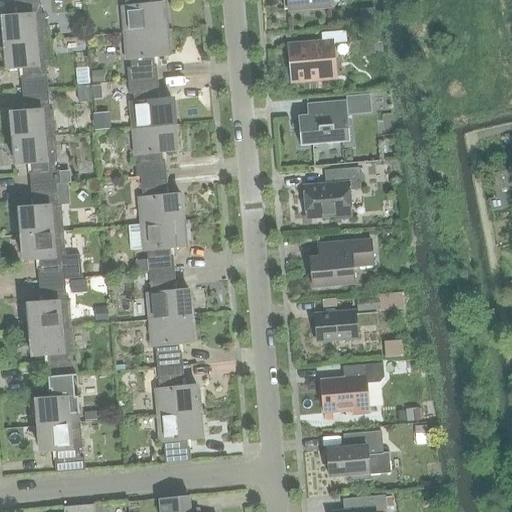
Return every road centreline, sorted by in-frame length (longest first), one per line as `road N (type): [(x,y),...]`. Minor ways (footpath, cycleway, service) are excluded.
road 1 (residential): [(231,0),(276,472)]
road 2 (residential): [(0,496),(276,472)]
